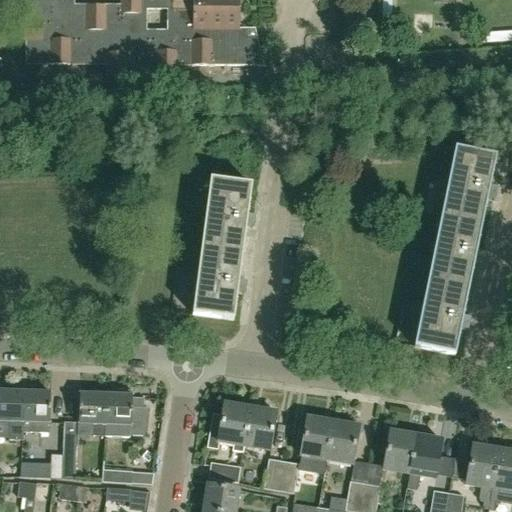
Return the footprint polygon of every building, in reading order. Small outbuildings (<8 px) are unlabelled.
[(120,0),(120,8),(60,7),(60,0),(26,0),(26,22),(23,22),(23,41),(26,41),(26,64),(105,65),(105,77),(124,77),(124,76),(155,77),(155,78),(174,78),(174,66),(191,67),(191,68),(261,68),(261,69),(263,69),(256,42),(244,41),(244,0),(120,0)] [(489,187),(495,159),(484,157),(485,153),(478,151),(477,155),(455,151),(442,217),(481,225),(487,198),(493,199),(495,188),(489,187)] [(202,249),(242,254),(245,226),(252,227),(253,217),(247,216),(250,187),(211,182),(202,249)] [(481,225),(442,217),(428,282),(468,290),(473,263),(480,264),(482,253),(475,252),(481,225)] [(242,254),(202,249),(193,315),(233,321),(236,292),(243,293),(244,282),(238,281),(242,254)] [(468,290),(428,282),(415,348),(454,356),(460,328),(466,329),(469,318),(462,317),(468,290)] [(115,395),(106,395),(105,425),(129,426),(129,436),(143,436),(148,410),(130,409),(131,391),(115,390),(115,395)] [(22,442),(22,423),(23,392),(0,391),(0,422),(8,422),(8,442),(22,442)] [(49,393),(23,392),(22,423),(22,442),(22,434),(48,435),(49,393)] [(104,425),(105,425),(106,395),(79,394),(78,424),(93,425),(92,437),(104,437),(104,433),(106,433),(106,429),(104,429),(104,425)] [(244,447),(244,448),(251,410),(226,405),(224,417),(214,415),(210,432),(207,449),(232,454),(232,452),(243,454),(244,447)] [(251,410),(244,448),(269,452),(275,414),(251,410)] [(328,461),(334,423),(309,419),(303,457),(328,461)] [(359,427),(334,423),(328,461),(353,465),(354,464),(359,427)] [(410,475),(417,437),(391,433),(385,470),(410,475)] [(419,476),(434,479),(440,441),(417,437),(410,475),(408,489),(417,491),(419,476)] [(51,479),(62,480),(63,444),(62,456),(52,456),(51,479)] [(63,444),(62,480),(74,480),(74,444),(63,444)] [(483,509),(489,510),(500,451),(473,446),(469,467),(465,466),(462,483),(465,486),(480,489),(478,499),(480,502),(484,503),(483,509)] [(511,453),(500,451),(489,510),(496,511),(497,502),(500,503),(503,490),(511,491),(511,453)] [(280,494),(285,464),(268,462),(264,491),(280,494)] [(103,485),(132,486),(133,465),(104,464),(103,485)] [(298,466),(285,464),(280,494),(294,496),(298,466)] [(211,466),(208,480),(208,481),(238,485),(240,470),(211,466)] [(351,482),(347,504),(346,511),(361,511),(366,485),(351,482)] [(17,499),(26,500),(28,485),(19,484),(17,499)] [(37,486),(28,485),(26,500),(25,511),(33,511),(35,502),(37,486)] [(235,511),(239,490),(207,485),(203,510),(213,511),(235,511)] [(366,485),(361,511),(376,511),(380,487),(366,485)] [(58,501),(77,503),(78,488),(61,486),(58,501)] [(131,489),(107,487),(106,499),(130,501),(131,489)] [(78,488),(77,503),(87,504),(88,490),(78,488)] [(431,511),(446,511),(449,496),(434,493),(431,511)] [(449,496),(446,511),(461,511),(464,498),(449,496)]
